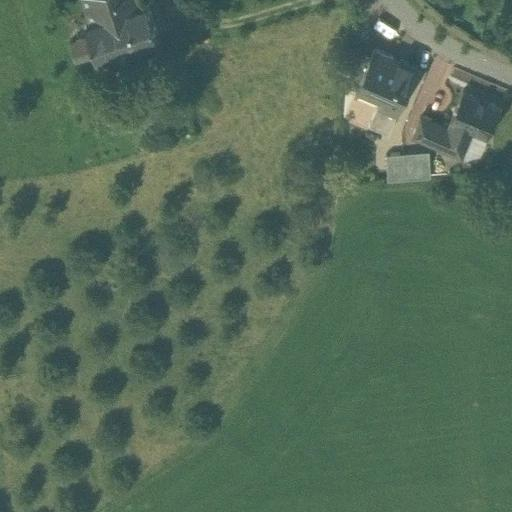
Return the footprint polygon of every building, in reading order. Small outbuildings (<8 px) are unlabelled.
[(142,0),(83,0),(90,18),(143,1),(142,0)] [(90,18),(86,19),(92,38),(96,49),(98,55),(121,48),(121,49),(135,44),(135,43),(158,36),(146,0),(145,0),(143,1),(90,18)] [(92,38),(80,43),(83,53),(96,49),(92,38)] [(415,64),(375,47),(376,45),(375,45),(370,56),(359,83),(355,91),(356,91),(357,92),(360,84),(381,93),(382,94),(379,101),(396,109),(396,110),(397,110),(417,63),(416,62),(415,64)] [(370,56),(350,47),(348,78),(359,83),(370,56)] [(360,84),(357,92),(356,91),(344,118),(372,131),(375,124),(369,122),(376,105),(374,104),(376,99),(378,100),(381,93),(360,84)] [(501,103),(463,87),(451,118),(450,118),(448,125),(421,114),(412,134),(462,155),(473,128),(488,134),(501,103)] [(396,109),(379,101),(382,94),(381,93),(378,100),(376,99),(374,104),(376,105),(369,122),(375,124),(389,130),(397,110),(396,110),(396,109)] [(403,151),(386,152),(388,178),(404,177),(403,151)] [(436,154),(404,157),(404,174),(436,172),(436,154)]
